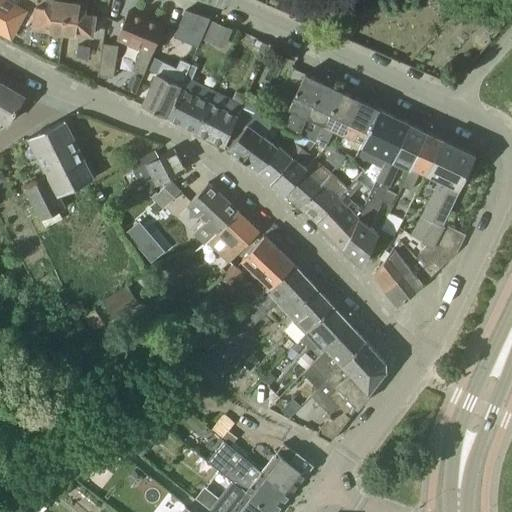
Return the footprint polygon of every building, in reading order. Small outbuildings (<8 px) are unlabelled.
[(1,0),(0,0),(0,31),(11,37),(24,12),(1,0)] [(63,32),(67,2),(49,0),(47,0),(46,8),(37,7),(33,38),(49,40),(51,30),(63,32)] [(92,36),(92,35),(95,15),(86,14),(87,5),(67,2),(63,32),(92,36)] [(117,38),(142,48),(133,70),(144,74),(164,26),(128,11),(117,38)] [(232,30),(210,21),(202,40),(224,49),(232,30)] [(103,43),(98,75),(114,78),(119,45),(103,43)] [(90,48),(77,47),(76,58),(89,59),(90,48)] [(181,87),(191,64),(181,59),(176,68),(164,62),(158,74),(143,105),(168,117),(181,87)] [(214,90),(192,80),(197,67),(191,64),(181,87),(168,117),(196,131),(214,90)] [(292,68),(281,90),(295,97),(293,100),(289,108),(294,110),(285,127),(299,134),(324,82),(306,73),(305,74),(292,68)] [(342,91),(324,82),(299,134),(310,139),(316,142),(317,143),(325,125),(342,91)] [(0,84),(0,119),(8,124),(24,97),(1,83),(0,84)] [(242,107),(248,93),(238,88),(233,99),(214,90),(196,131),(225,145),(236,121),(242,107)] [(334,130),(343,134),(360,100),(342,91),(325,125),(317,143),(334,151),(335,150),(338,145),(329,141),(334,130)] [(242,107),(258,114),(264,102),(248,93),(242,107)] [(362,143),(379,109),(360,100),(343,134),(362,143)] [(257,115),(258,114),(242,107),(236,121),(247,126),(228,148),(255,168),(275,145),(264,137),(274,123),(257,115)] [(394,160),(412,125),(379,109),(362,143),(354,161),(364,169),(355,179),(356,179),(362,183),(364,186),(373,175),(370,173),(380,154),(387,157),(394,160)] [(71,168),(85,161),(65,120),(29,138),(48,174),(24,186),(35,207),(53,198),(44,181),(49,178),(50,179),(67,171),(60,156),(64,154),(71,168)] [(379,186),(388,190),(389,186),(400,163),(410,168),(428,133),(412,125),(394,160),(387,157),(376,179),(377,179),(382,182),(379,186)] [(280,136),(294,143),(287,152),(280,146),(278,147),(275,145),(255,168),(259,172),(259,171),(272,183),(306,144),(310,139),(299,134),(285,127),(285,128),(280,136)] [(421,171),(426,173),(427,171),(443,139),(442,139),(428,133),(410,168),(402,185),(412,190),(419,176),(421,171)] [(308,152),(316,142),(310,139),(306,144),(272,183),(285,193),(308,168),(302,163),(310,154),(308,152)] [(441,234),(442,235),(457,252),(466,234),(444,224),(461,187),(460,187),(476,155),(443,139),(427,171),(426,173),(440,179),(409,235),(428,245),(434,248),(441,234)] [(147,183),(151,189),(158,185),(186,169),(174,148),(132,171),(138,182),(152,174),(154,179),(147,183)] [(94,178),(85,161),(71,168),(64,154),(60,156),(67,171),(50,179),(49,178),(44,181),(53,198),(35,207),(42,220),(65,208),(59,196),(94,178)] [(323,183),(331,174),(315,159),(308,168),(285,193),(301,207),(323,183)] [(339,180),(335,177),(331,174),(323,183),(301,207),(317,222),(342,193),(334,185),(339,180)] [(350,198),(362,183),(356,179),(343,194),(342,193),(317,222),(342,248),(342,249),(343,249),(363,209),(350,198)] [(379,186),(382,182),(377,179),(370,195),(363,209),(343,249),(344,249),(355,259),(363,265),(363,264),(378,233),(370,226),(379,207),(383,200),(392,205),(397,194),(388,190),(379,186)] [(161,210),(180,191),(170,181),(153,199),(161,210)] [(208,243),(238,210),(209,183),(188,204),(205,220),(192,233),(204,245),(207,242),(208,243)] [(229,263),(239,253),(260,231),(238,210),(208,243),(229,263)] [(395,236),(403,220),(389,213),(381,229),(395,236)] [(139,224),(127,234),(151,261),(162,251),(139,224)] [(434,248),(428,245),(421,253),(417,257),(386,291),(398,306),(425,284),(425,283),(437,271),(457,252),(442,235),(441,234),(434,248)] [(271,287),(294,263),(265,236),(242,259),(271,287)] [(375,276),(386,291),(417,257),(400,239),(394,247),(374,275),(375,276)] [(171,285),(180,283),(174,262),(164,265),(171,285)] [(288,316),(316,287),(294,263),(271,287),(239,321),(249,331),(277,303),(288,315),(288,316)] [(222,279),(229,284),(240,271),(234,265),(222,279)] [(297,341),(333,305),(316,287),(288,316),(288,315),(267,337),(270,339),(267,342),(273,348),(287,332),(297,341)] [(325,347),(350,323),(333,305),(297,341),(298,342),(292,348),(297,352),(305,345),(311,351),(300,362),(307,369),(311,364),(310,363),(318,355),(325,347)] [(326,380),(365,339),(350,323),(325,347),(318,355),(310,363),(311,364),(319,372),(318,372),(326,380)] [(359,383),(369,393),(386,371),(387,371),(386,361),(365,339),(326,380),(319,387),(338,404),(359,383)] [(358,407),(369,393),(359,383),(338,404),(340,406),(316,433),(331,441),(351,416),(350,416),(357,406),(358,407)] [(144,410),(165,425),(176,409),(156,394),(144,410)] [(102,425),(141,455),(164,426),(134,403),(119,412),(102,424),(103,424),(102,425)] [(261,472),(262,471),(224,441),(208,461),(232,481),(272,511),(275,511),(290,494),(261,472)] [(290,494),(313,465),(296,452),(296,453),(284,443),(262,471),(261,472),(290,494)] [(22,497),(34,507),(39,501),(46,507),(56,495),(37,479),(22,497)] [(213,511),(272,511),(232,481),(210,510),(213,511)]
